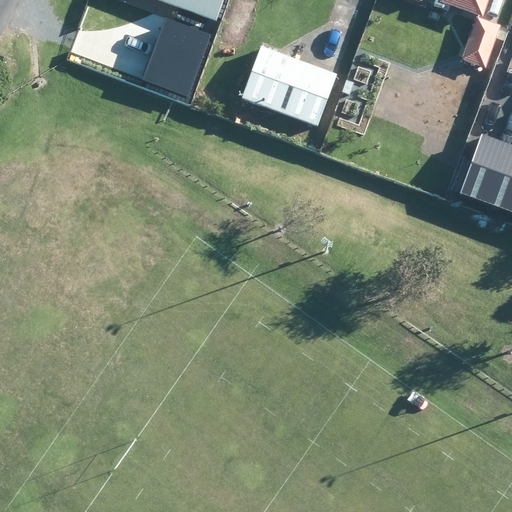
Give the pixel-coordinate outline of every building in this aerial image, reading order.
[(408,0),(416,3),(416,0),(428,0),(427,6),(437,9),(439,4),(442,6),(456,11),(474,18),(480,0),(408,0)] [(496,27),(480,21),(472,18),(463,43),(461,48),(456,60),(476,67),(474,70),(472,69),(468,81),(473,83),(484,87),(489,70),(481,67),(496,27)] [(170,44),(164,42),(142,33),(143,29),(129,23),(127,28),(120,24),(104,66),(165,90),(181,48),(170,44)] [(268,53),(261,51),(255,48),(247,68),(242,81),(235,99),(311,129),(331,77),(271,55),(268,53)] [(511,50),(506,49),(501,63),(478,121),(511,134),(511,50)] [(67,63),(99,76),(103,66),(71,52),(67,63)] [(467,161),(480,166),(485,152),(472,147),(467,161)] [(469,185),(463,182),(455,179),(448,193),(463,200),(469,185)]
